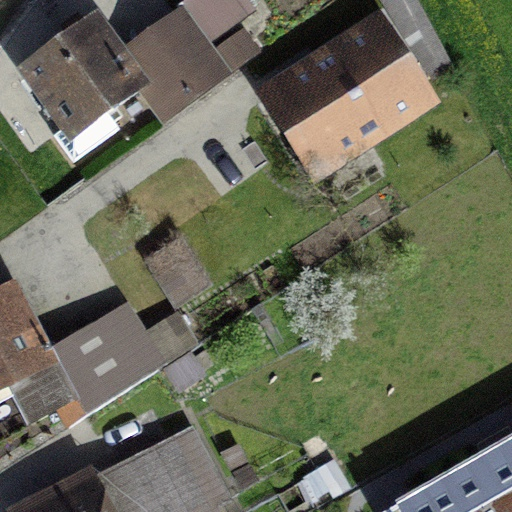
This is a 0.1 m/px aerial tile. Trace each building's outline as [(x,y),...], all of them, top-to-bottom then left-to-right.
[(185,0),(175,8),(203,46),(255,6),(250,0),(185,0)] [(382,6),(255,89),(309,171),(436,89),(382,6)] [(203,46),(175,8),(120,49),(93,14),(16,72),(77,153),(149,99),(165,120),(225,75),(203,46)] [(179,237),(151,254),(180,303),(208,286),(179,237)] [(17,291),(0,300),(0,380),(28,365),(65,430),(161,376),(125,314),(53,355),(17,291)] [(94,470),(12,511),(222,511),(215,498),(227,491),(185,408),(87,458),(94,470)]
